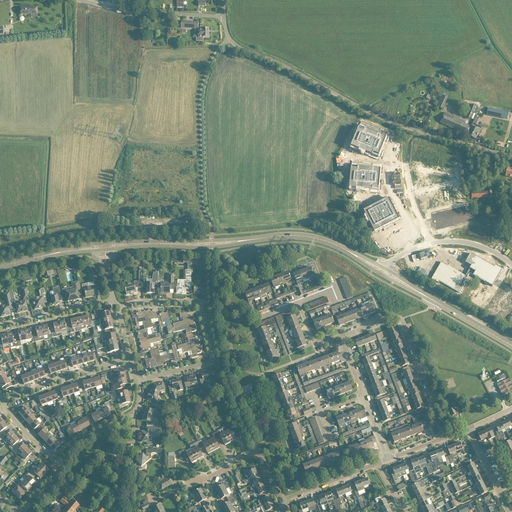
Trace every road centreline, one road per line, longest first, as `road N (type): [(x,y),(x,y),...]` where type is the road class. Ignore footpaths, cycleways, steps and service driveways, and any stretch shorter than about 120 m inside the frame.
road 1 (unclassified): [(511,156),(398,125),(228,38)]
road 2 (tertiary): [(259,238),(103,242)]
road 3 (tertiary): [(104,249),(259,238)]
road 4 (unclassified): [(223,16),(79,0)]
road 5 (residential): [(1,403),(131,361)]
road 6 (residential): [(136,380),(210,360),(200,301)]
road 7 (residential): [(445,437),(397,317)]
